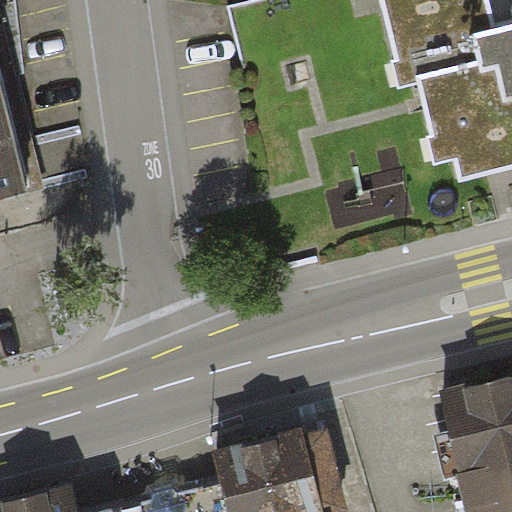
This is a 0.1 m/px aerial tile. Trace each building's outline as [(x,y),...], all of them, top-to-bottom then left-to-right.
[(0,0),(0,192),(43,182),(0,15),(0,0)] [(472,0),(265,0),(228,9),(248,91),(413,53),(431,133),(448,129),(459,175),(511,162),(511,17),(478,25),(472,0)] [(511,13),(511,0),(476,0),(481,21),(511,13)] [(511,511),(511,378),(444,395),(473,511),(511,511)] [(2,511),(348,511),(327,419),(221,443),(232,488),(126,511),(115,511),(110,487),(2,511)]
